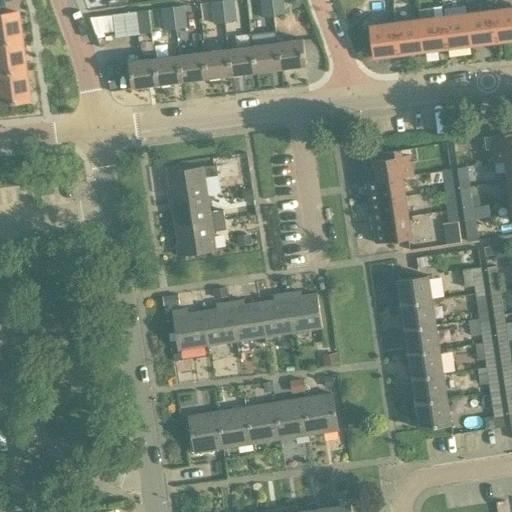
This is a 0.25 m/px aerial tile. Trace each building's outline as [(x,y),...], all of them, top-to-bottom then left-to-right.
[(202,26),(225,23),(223,0),(211,2),(211,3),(200,4),(202,26)] [(224,0),(223,0),(225,23),(237,21),(234,0),(224,0)] [(260,0),(262,18),(274,17),(272,0),(260,0)] [(272,0),(274,17),(286,15),(283,0),(272,0)] [(184,5),(174,6),(176,29),(187,28),(184,5)] [(176,29),(174,6),(161,8),(164,31),(176,29)] [(511,8),(491,11),(495,41),(511,38),(511,8)] [(137,11),(137,12),(140,34),(151,32),(148,10),(137,11)] [(491,11),(467,14),(471,44),(495,41),(491,11)] [(0,45),(14,44),(20,43),(18,25),(12,26),(10,14),(0,14),(0,45)] [(95,35),(114,32),(112,14),(89,17),(95,35)] [(443,17),(447,47),(471,44),(467,14),(443,17)] [(443,17),(419,20),(423,50),(447,47),(443,17)] [(423,50),(419,20),(395,23),(399,53),(423,50)] [(374,56),(399,53),(395,23),(370,26),(374,56)] [(267,45),(253,47),(256,73),(281,70),(278,44),(277,44),(275,30),(265,31),(267,45)] [(278,44),(281,70),(306,67),(303,41),(278,44)] [(0,75),(24,72),(22,54),(15,55),(14,44),(0,45),(0,75)] [(256,73),(253,47),(229,50),(232,76),(256,73)] [(229,50),(204,52),(207,79),(232,76),(229,50)] [(207,79),(204,52),(179,55),(183,82),(207,79)] [(155,58),(158,85),(183,82),(179,55),(155,58)] [(133,88),(158,85),(155,58),(130,61),(133,88)] [(24,72),(0,75),(0,105),(28,103),(26,85),(19,85),(18,74),(24,73),(24,72)] [(505,162),(511,160),(511,132),(485,137),(487,150),(492,149),(495,164),(505,162)] [(378,181),(402,178),(413,176),(410,162),(418,161),(416,148),(379,154),(380,159),(375,160),(378,181)] [(172,200),(207,194),(221,191),(217,164),(168,172),(172,200)] [(467,166),(457,168),(459,180),(469,178),(467,166)] [(445,192),(454,190),(451,169),(441,170),(444,188),(445,192)] [(366,182),(369,203),(405,197),(402,178),(378,181),(366,182)] [(463,209),(473,207),(470,187),(470,188),(470,187),(460,188),(463,207),(463,209)] [(245,200),(254,199),(252,188),(244,189),(245,200)] [(457,208),(454,190),(445,192),(446,199),(445,199),(447,212),(457,211),(457,208)] [(207,194),(172,200),(176,227),(225,219),(224,209),(210,212),(207,194)] [(405,197),(369,203),(373,223),(408,218),(405,197)] [(488,205),(473,207),(463,209),(468,242),(484,239),(482,223),(484,222),(484,219),(490,218),(488,205)] [(459,221),(457,211),(447,212),(449,222),(459,221)] [(412,238),(408,218),(373,223),(376,244),(412,238)] [(225,219),(176,227),(181,255),(216,250),(213,231),(227,229),(225,219)] [(239,244),(251,243),(249,234),(237,236),(239,244)] [(505,244),(484,247),(485,256),(496,254),(497,256),(503,255),(506,250),(505,244)] [(388,298),(387,266),(376,266),(376,298),(388,298)] [(491,292),(501,290),(497,266),(487,267),(491,292)] [(465,287),(474,286),(475,295),(485,293),(481,267),(471,269),(462,270),(465,287)] [(403,306),(433,301),(429,276),(399,280),(403,306)] [(218,298),(227,296),(226,287),(218,288),(218,298)] [(287,294),(293,334),(322,329),(317,290),(287,294)] [(502,299),(501,290),(491,292),(494,316),(504,315),(501,299),(502,299)] [(485,293),(475,295),(479,319),(489,318),(485,293)] [(164,305),(177,303),(176,294),(163,296),(164,305)] [(259,298),(264,338),(293,334),(287,294),(259,298)] [(230,303),(236,342),(264,338),(259,298),(230,303)] [(406,330),(436,326),(433,301),(403,306),(406,330)] [(201,307),(207,346),(236,342),(230,303),(201,307)] [(178,351),(207,346),(201,307),(172,311),(178,351)] [(504,315),(494,316),(498,341),(508,339),(504,315)] [(489,318),(479,319),(482,344),(492,342),(489,318)] [(406,330),(410,355),(440,350),(436,326),(406,330)] [(508,339),(498,341),(502,365),(511,364),(508,339)] [(492,342),(482,344),(486,368),(496,367),(492,342)] [(440,350),(410,355),(413,379),(443,375),(440,350)] [(324,354),(325,364),(337,362),(336,352),(324,354)] [(511,364),(502,365),(505,390),(511,388),(511,364)] [(496,367),(486,368),(490,393),(500,391),(496,367)] [(325,387),(333,386),(331,375),(324,375),(325,387)] [(417,404),(447,399),(443,375),(413,379),(417,404)] [(303,378),(291,380),(293,392),(304,391),(303,378)] [(265,391),(274,390),(273,381),(264,382),(265,391)] [(503,416),(500,391),(490,393),(477,395),(471,396),(473,410),(470,411),(473,431),(505,426),(503,416)] [(332,394),(303,399),(309,435),(338,431),(332,394)] [(309,435),(303,399),(275,403),(280,440),(309,435)] [(451,425),(447,399),(417,404),(421,429),(451,425)] [(246,407),(252,444),(280,440),(275,403),(246,407)] [(246,407),(218,412),(224,448),(252,444),(246,407)] [(224,448),(218,412),(189,416),(195,453),(224,448)] [(338,499),(328,500),(329,511),(351,511),(350,503),(339,505),(338,499)] [(318,501),(307,503),(308,511),(329,511),(328,500),(327,500),(328,507),(319,509),(318,501)] [(308,511),(307,503),(308,510),(298,511),(297,511),(296,505),(287,507),(287,511),(308,511)]
